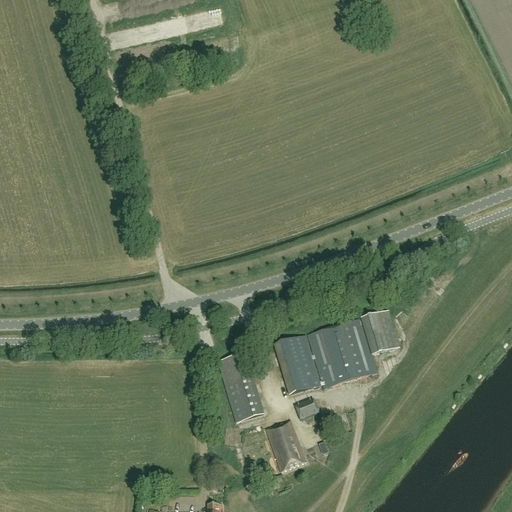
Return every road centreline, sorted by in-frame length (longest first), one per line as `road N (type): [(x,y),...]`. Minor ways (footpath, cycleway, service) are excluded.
road 1 (unclassified): [(511,193),(266,284),(136,314),(0,325)]
road 2 (track): [(309,511),(353,455),(360,402)]
